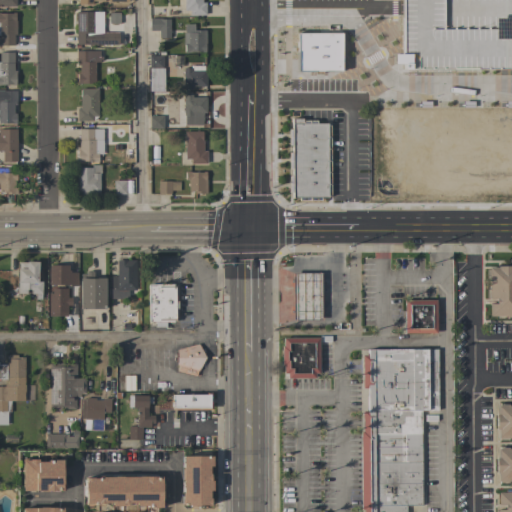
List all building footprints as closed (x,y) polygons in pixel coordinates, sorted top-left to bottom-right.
[(177,0),(201,0),(202,3),(205,3),(205,15),(189,15),(189,10),(178,10),(177,0)] [(511,0),(395,0),(395,62),(406,62),(406,69),(422,69),(511,69),(511,0)] [(75,11),(102,11),(102,31),(117,31),(117,44),(75,44),(75,11)] [(15,35),(13,35),(13,46),(0,46),(0,12),(14,12),(14,20),(15,20),(15,35)] [(107,24),(107,13),(119,13),(119,24),(107,24)] [(169,38),(158,38),(158,30),(149,30),(149,18),(161,18),(161,19),(169,19),(169,38)] [(205,43),(205,52),(184,52),(184,44),(183,44),(183,33),(187,33),(187,25),(194,25),(194,30),(205,30),(205,43)] [(95,84),(77,84),(77,73),(79,73),(79,65),(76,65),(76,51),(99,51),(99,56),(102,56),(102,60),(99,60),(99,62),(94,62),(95,84)] [(13,71),(15,71),(15,85),(0,85),(0,52),(13,52),(13,71)] [(162,55),(163,67),(148,67),(148,55),(162,55)] [(206,66),(206,86),(183,86),(183,68),(192,68),(192,66),(206,66)] [(98,116),(92,116),(92,121),(76,121),(76,109),(79,109),(79,89),(97,89),(98,116)] [(0,90),(16,90),(16,105),(13,105),(13,114),(15,114),(15,124),(0,124),(0,90)] [(206,97),(206,113),(202,113),(202,125),(184,124),(184,115),(183,115),(183,95),(192,95),(192,97),(206,97)] [(163,129),(149,129),(149,116),(163,116),(163,129)] [(329,197),(326,197),(326,199),(319,199),(319,201),(297,201),(297,199),(291,199),(291,193),(287,193),(287,176),(290,176),(290,169),(287,169),(286,153),(290,153),(290,146),(286,146),(286,129),(290,129),(290,119),(301,119),(301,121),(315,121),(315,124),(326,124),(326,126),(328,126),(329,197)] [(78,128),(92,128),(94,128),(94,130),(101,130),(101,138),(93,138),(93,139),(94,139),(94,146),(101,146),(101,152),(97,152),(97,161),(92,161),(80,161),(80,162),(76,162),(76,150),(75,150),(75,147),(78,147),(78,128)] [(16,162),(2,162),(2,151),(0,151),(0,129),(16,129),(16,162)] [(184,131),(202,131),(202,140),(203,140),(203,151),(206,151),(206,164),(190,164),(190,159),(184,159),(184,131)] [(122,155),(122,143),(131,143),(131,155),(122,155)] [(99,194),(80,194),(80,192),(76,192),(76,168),(91,168),(91,165),(100,165),(100,174),(99,174),(99,194)] [(0,168),(3,168),(3,173),(15,173),(16,181),(14,181),(14,188),(16,188),(16,194),(0,194),(0,168)] [(206,194),(194,194),(194,191),(188,191),(188,180),(185,180),(184,172),(205,172),(205,179),(206,179),(206,194)] [(113,181),(126,180),(126,194),(113,194),(113,181)] [(157,181),(170,181),(170,182),(179,182),(179,190),(170,190),(170,193),(158,193),(157,181)] [(135,290),(128,290),(128,298),(109,299),(109,276),(116,276),(116,260),(135,260),(135,290)] [(41,299),(35,299),(35,293),(32,293),(32,296),(25,296),(25,293),(17,293),(17,282),(16,282),(16,268),(18,268),(18,262),(26,262),(26,261),(37,262),(37,283),(41,283),(41,299)] [(77,286),(68,286),(68,284),(48,284),(48,265),(67,265),(67,270),(70,270),(70,272),(77,272),(77,286)] [(497,267),(497,265),(511,266),(511,319),(506,319),(506,316),(503,316),(503,319),(496,319),(496,316),(488,316),(489,303),(495,303),(495,298),(486,298),(486,289),(488,289),(488,267),(497,267)] [(104,308),(79,308),(79,277),(80,277),(80,274),(85,274),(85,271),(93,271),(93,278),(104,278),(104,308)] [(320,319),(292,320),(292,272),(320,272),(320,319)] [(177,321),(165,321),(165,327),(155,327),(155,322),(148,322),(147,284),(173,283),(173,286),(176,286),(177,321)] [(48,293),(51,293),(51,288),(67,288),(67,298),(71,297),(71,306),(67,306),(67,316),(48,316),(48,293)] [(436,333),(404,333),(403,300),(435,300),(436,333)] [(318,373),(314,373),(314,378),(286,378),(286,373),(283,373),(283,365),(281,365),(281,346),(282,346),(282,338),(318,338),(318,373)] [(198,344),(204,357),(198,371),(197,371),(195,376),(177,371),(179,366),(176,365),(176,350),(198,344)] [(420,412),(421,505),(421,508),(406,508),(406,511),(359,511),(357,432),(359,432),(359,431),(360,431),(359,413),(362,413),(362,411),(365,411),(365,389),(360,389),(359,356),(361,356),(361,355),(365,355),(365,352),(367,352),(367,350),(436,349),(437,410),(437,412),(420,412)] [(23,401),(10,401),(10,411),(7,411),(7,424),(0,424),(0,386),(4,386),(4,384),(6,384),(6,354),(16,355),(16,357),(24,357),(23,401)] [(49,363),(76,363),(76,379),(84,379),(84,393),(75,393),(75,409),(49,409),(49,363)] [(171,409),(171,394),(180,394),(211,394),(211,409),(171,409)] [(141,440),(133,439),(133,426),(135,427),(136,407),(131,407),(132,395),(147,395),(147,397),(151,397),(151,403),(147,403),(147,415),(154,415),(153,427),(141,427),(141,440)] [(109,413),(103,412),(102,430),(84,430),(84,419),(80,419),(81,399),(85,399),(85,397),(95,398),(94,400),(102,400),(102,398),(110,398),(109,413)] [(511,438),(508,438),(508,440),(499,440),(499,438),(497,438),(497,429),(495,429),(495,414),(497,414),(497,405),(499,405),(499,403),(508,403),(508,405),(511,405),(511,438)] [(45,448),(44,433),(66,433),(66,437),(76,436),(76,448),(45,448)] [(511,481),(510,481),(510,484),(499,484),(499,481),(497,481),(497,473),(496,473),(496,458),(497,458),(497,449),(499,449),(499,446),(508,446),(508,449),(511,449),(511,481)] [(20,456),(22,455),(22,456),(38,457),(46,458),(50,458),(50,456),(58,457),(58,458),(65,458),(65,460),(64,460),(65,476),(61,475),(61,492),(55,492),(52,494),(22,491),(21,494),(19,494),(20,456)] [(211,456),(211,466),(207,466),(207,472),(209,472),(209,480),(211,480),(211,490),(208,490),(208,497),(209,497),(209,505),(197,505),(197,506),(188,506),(188,505),(183,505),(183,504),(180,504),(180,493),(181,493),(181,480),(180,480),(180,467),(182,467),(182,464),(181,464),(181,456),(211,456)] [(164,502),(163,502),(163,507),(142,509),(142,508),(96,506),(96,505),(82,505),(81,476),(94,475),(94,474),(109,473),(109,475),(119,475),(120,473),(134,473),(134,475),(162,474),(164,502)] [(511,511),(495,511),(495,510),(497,510),(504,509),(504,505),(498,505),(497,492),(505,492),(505,490),(511,490),(511,511)]
